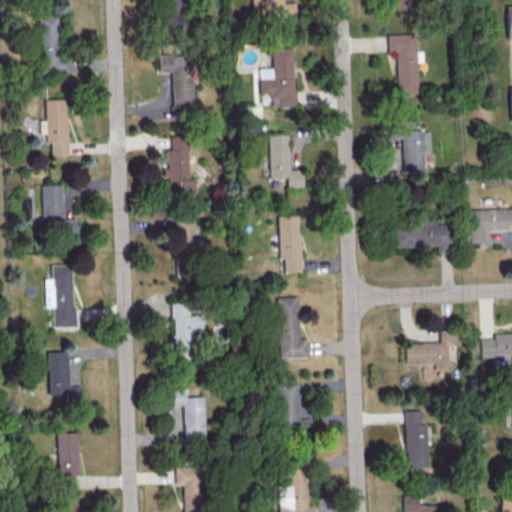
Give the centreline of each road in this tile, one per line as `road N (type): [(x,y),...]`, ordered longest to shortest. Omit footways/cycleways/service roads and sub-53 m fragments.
road 1 (residential): [(129,511),(110,0)]
road 2 (residential): [(356,511),(339,0)]
road 3 (residential): [(511,291),(351,297)]
